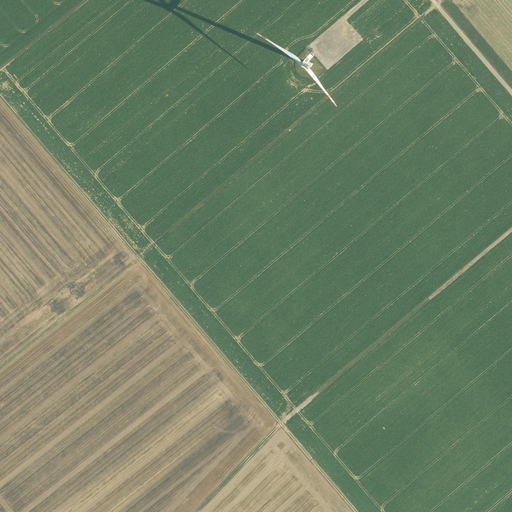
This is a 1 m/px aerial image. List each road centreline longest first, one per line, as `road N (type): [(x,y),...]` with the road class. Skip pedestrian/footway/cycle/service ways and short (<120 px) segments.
road 1 (track): [(356,511),(0,96)]
road 2 (track): [(443,0),(138,258)]
road 3 (track): [(511,228),(282,423)]
road 4 (track): [(0,367),(138,258)]
road 5 (track): [(196,511),(282,423)]
road 6 (track): [(431,0),(511,92)]
